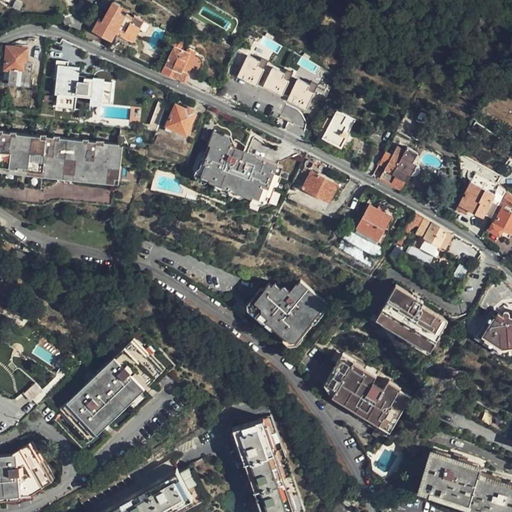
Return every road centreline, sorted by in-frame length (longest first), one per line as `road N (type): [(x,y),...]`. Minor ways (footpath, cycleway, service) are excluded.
road 1 (residential): [(0,36),(53,31),(106,53),(359,172),(511,271)]
road 2 (residential): [(373,511),(360,477),(307,396),(224,314),(144,267),(51,244),(0,215)]
